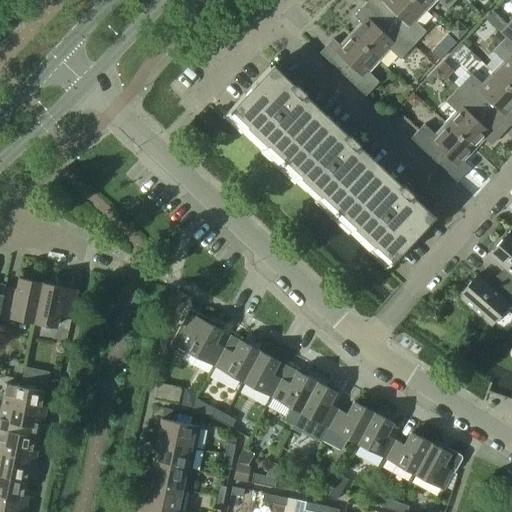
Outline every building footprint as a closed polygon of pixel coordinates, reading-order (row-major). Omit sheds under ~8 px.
[(367,0),(367,1),(413,45),(423,33),(412,23),(425,9),(415,0),(367,0)] [(442,0),(449,6),(454,0),(415,0),(425,9),(433,0),(442,0)] [(402,56),(413,45),(367,1),(354,15),(361,22),(350,33),(378,59),(391,46),(402,56)] [(511,43),(511,21),(510,20),(499,32),(504,37),(505,37),(511,43)] [(378,59),(350,33),(340,45),(332,38),(319,52),(365,95),(376,83),(365,73),(378,59)] [(492,72),(511,90),(511,43),(505,37),(504,37),(494,48),(505,59),(492,72)] [(278,165),(324,118),(301,96),(305,92),(296,83),(292,87),(269,66),(225,113),(242,130),(241,130),(262,150),(262,149),(278,165)] [(511,106),(511,90),(492,72),(480,86),(468,75),(458,87),(504,130),(511,121),(511,112),(509,110),(511,106)] [(445,123),(473,149),(483,137),(491,144),(504,130),(458,87),(447,99),(458,109),(445,123)] [(324,118),(278,165),(295,180),(294,181),(314,201),(315,200),(331,216),(377,167),(355,146),(359,142),(350,133),(346,138),(324,118)] [(473,149),(445,123),(433,136),(421,126),(410,138),(456,181),(470,167),(462,160),(473,149)] [(399,188),(377,167),(331,216),(348,232),(347,232),(367,252),(369,250),(386,266),(431,218),(409,197),(413,192),(403,184),(399,188)] [(511,289),(511,237),(507,233),(488,254),(503,267),(495,276),(503,282),(511,289)] [(511,289),(503,282),(495,291),(476,274),(458,295),(490,324),(507,304),(511,307),(511,289)] [(0,303),(0,319),(10,322),(11,316),(33,321),(41,282),(18,277),(16,289),(3,286),(0,303)] [(41,282),(33,321),(56,326),(58,313),(71,316),(77,289),(41,282)] [(213,365),(223,347),(214,342),(221,330),(213,325),(214,322),(192,310),(189,309),(187,311),(170,343),(170,346),(171,348),(183,354),(185,350),(213,365)] [(223,347),(213,365),(242,381),(259,350),(239,339),(232,352),(223,347)] [(242,381),(271,396),(287,365),(278,360),(259,350),(242,381)] [(271,396),(290,406),(284,419),(292,424),(316,381),(296,370),(287,365),(271,396)] [(320,442),(321,439),(337,409),(329,404),(335,391),(316,381),(292,424),(291,426),(320,442)] [(1,406),(44,414),(46,405),(41,404),(43,390),(6,383),(1,406)] [(185,388),(183,395),(182,405),(192,407),(196,390),(185,388)] [(346,413),(337,409),(321,439),(340,450),(347,437),(356,442),(373,411),(353,401),(346,413)] [(1,406),(0,409),(0,428),(34,436),(37,422),(42,423),(44,414),(1,406)] [(220,421),(224,413),(214,407),(210,416),(220,421)] [(356,442),(384,458),(394,439),(386,434),(392,422),(373,411),(356,442)] [(235,419),(224,413),(220,421),(230,427),(235,419)] [(152,439),(195,448),(199,426),(160,418),(158,431),(154,430),(152,439)] [(0,452),(35,459),(37,450),(31,449),(34,436),(0,428),(0,452)] [(384,458),(413,473),(430,442),(410,431),(403,444),(394,439),(384,458)] [(229,434),(225,454),(232,456),(235,437),(229,434)] [(190,469),(195,448),(152,439),(150,448),(154,449),(151,461),(190,469)] [(430,442),(413,473),(442,489),(452,471),(454,473),(461,459),(461,456),(460,454),(450,449),(448,452),(430,442)] [(0,475),(25,480),(28,467),(33,468),(35,459),(0,452),(0,475)] [(232,456),(225,454),(222,465),(230,467),(232,456)] [(186,490),(190,469),(151,461),(149,473),(145,472),(143,481),(186,490)] [(263,484),(265,475),(253,472),(251,482),(263,484)] [(339,474),(333,484),(341,489),(347,478),(339,474)] [(25,480),(0,475),(0,498),(25,504),(27,495),(22,494),(25,480)] [(276,477),(265,475),(263,484),(274,486),(276,477)] [(182,511),(186,490),(143,481),(141,490),(145,491),(142,503),(182,511)] [(217,484),(215,496),(223,498),(225,486),(217,484)] [(341,489),(333,484),(328,495),(336,499),(341,489)] [(232,485),(230,493),(242,495),(244,488),(232,485)] [(273,502),(275,495),(264,492),(262,500),(273,502)] [(275,495),(273,502),(271,511),(282,511),(284,505),(285,505),(286,497),(275,495)] [(223,498),(215,496),(213,507),(221,509),(223,498)] [(23,511),(25,504),(0,498),(0,511),(18,511),(20,511),(23,511)] [(383,507),(394,511),(398,502),(386,498),(383,507)] [(316,511),(317,503),(306,501),(304,509),(316,511)] [(398,502),(394,511),(397,511),(406,511),(409,506),(398,502)] [(181,511),(182,511),(142,503),(140,511),(181,511)] [(327,511),(329,506),(317,503),(316,511),(318,511),(327,511)]
